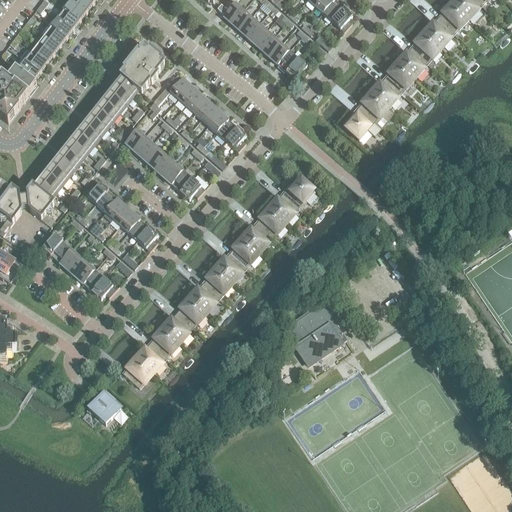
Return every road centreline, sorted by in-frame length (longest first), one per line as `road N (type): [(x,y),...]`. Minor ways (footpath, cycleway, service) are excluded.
road 1 (unknown): [(209,511),(179,468),(180,455),(228,404),(252,355),(375,236),(511,175)]
road 2 (residential): [(192,234),(79,350),(0,303)]
road 3 (tertiary): [(133,0),(26,139),(0,143)]
road 4 (residential): [(285,126),(133,0)]
road 5 (unclassified): [(511,416),(462,315),(421,259)]
road 6 (residential): [(380,14),(285,126)]
road 7 (residential): [(285,126),(192,234)]
